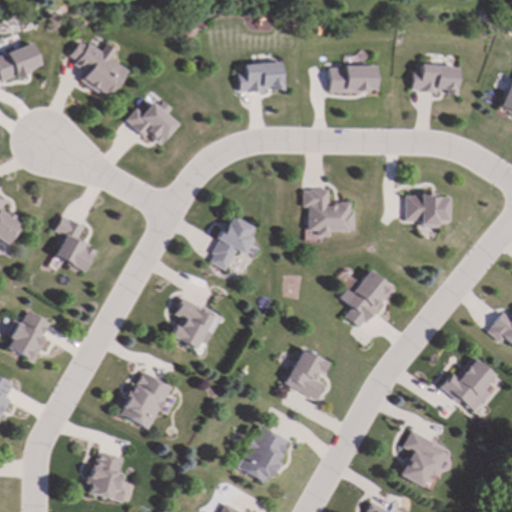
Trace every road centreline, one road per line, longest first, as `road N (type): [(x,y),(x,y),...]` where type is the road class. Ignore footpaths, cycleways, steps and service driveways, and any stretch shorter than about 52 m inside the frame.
road 1 (residential): [(36,511),(41,448),(171,214),(207,167),(268,145),(427,147),(467,158),(511,186)]
road 2 (residential): [(310,511),(394,369),(511,225)]
road 3 (residential): [(171,214),(46,147)]
